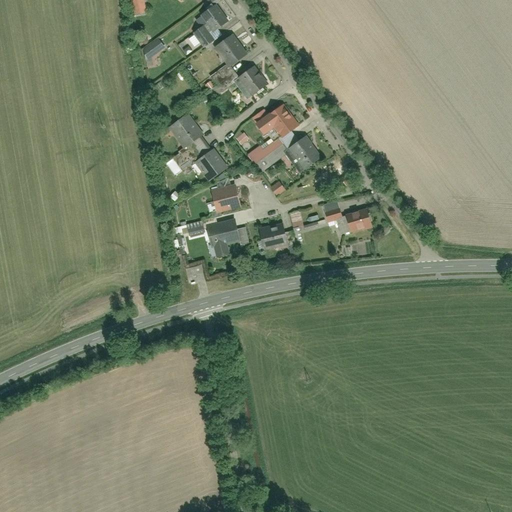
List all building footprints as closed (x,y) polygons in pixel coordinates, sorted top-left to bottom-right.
[(220,5),(204,17),(216,34),(233,22),(220,5)] [(207,28),(196,36),(206,50),(216,42),(207,28)] [(235,37),(218,49),(232,69),(249,56),(235,37)] [(253,73),(237,84),(250,101),(266,90),(253,73)] [(212,83),(207,87),(211,93),(216,89),(212,83)] [(269,137),(277,130),(286,140),(303,125),(285,104),(270,117),(264,110),(254,119),(269,137)] [(190,118),(171,131),(185,152),(204,138),(190,118)] [(245,135),(238,140),(242,146),(250,140),(245,135)] [(301,144),(294,135),(283,143),(277,136),(250,158),(257,166),(261,163),(267,170),(288,154),(301,144)] [(301,144),(288,154),(304,174),(324,158),(309,138),(301,144)] [(218,151),(197,165),(210,184),(231,170),(218,151)] [(342,180),(346,187),(355,181),(351,174),(342,180)] [(282,184),(273,190),(279,199),(288,192),(282,184)] [(216,193),(220,214),(245,210),(242,188),(216,193)] [(339,222),(343,237),(376,229),(373,213),(346,219),(343,203),(326,207),(330,224),(339,222)] [(301,212),(292,214),(295,224),(304,221),(301,212)] [(215,247),(217,247),(220,259),(234,256),(231,245),(244,242),(239,221),(211,227),(215,247)] [(188,227),(191,238),(206,235),(203,224),(188,227)] [(263,231),(267,251),(294,245),(290,226),(263,231)] [(297,246),(305,245),(302,228),(293,230),(297,246)]
